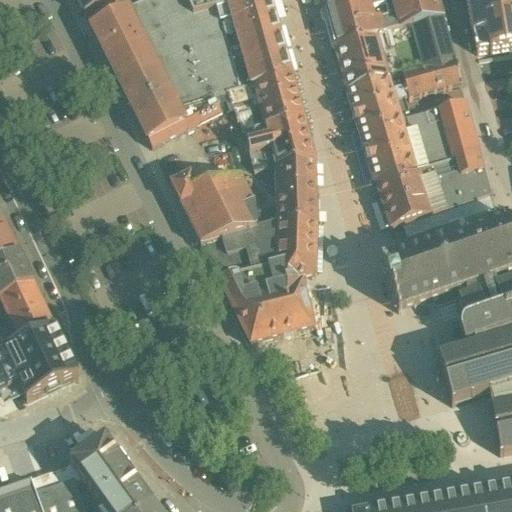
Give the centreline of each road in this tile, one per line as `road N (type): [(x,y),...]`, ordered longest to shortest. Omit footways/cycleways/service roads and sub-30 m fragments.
road 1 (residential): [(287,511),(278,456),(63,0)]
road 2 (residential): [(0,175),(110,403)]
road 3 (residential): [(110,403),(135,442),(234,511)]
road 4 (unknown): [(373,327),(450,448)]
